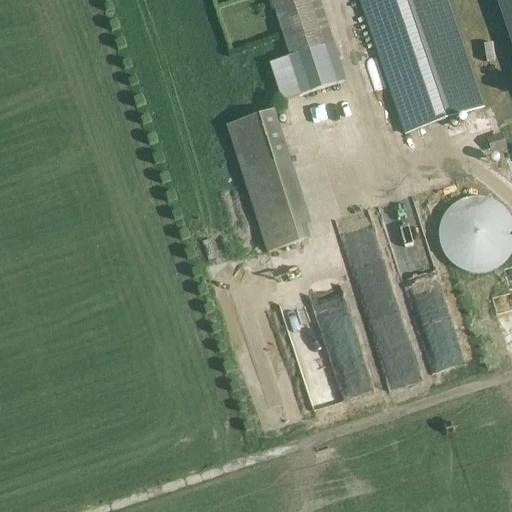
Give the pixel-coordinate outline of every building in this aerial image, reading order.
[(340,86),(309,0),(270,0),(292,60),(269,68),(283,106),(340,86)] [(485,111),(446,0),(360,0),(408,137),(485,111)] [(511,0),(496,0),(511,47),(511,0)] [(319,110),(341,168),(351,164),(329,106),(319,110)] [(316,239),(275,112),(226,127),(267,255),(316,239)] [(502,134),(487,140),(492,155),(507,150),(502,134)] [(485,200),(478,199),(470,199),(463,201),(456,205),(450,209),(445,215),(442,222),(439,229),(439,236),(439,244),(441,251),(445,258),(449,263),(455,268),(461,272),(469,274),(476,275),(484,275),(491,273),(498,269),(503,265),(508,259),(511,252),(511,221),(509,216),(505,211),(499,206),(492,202),(485,200)] [(511,293),(494,295),(495,312),(511,310),(511,293)]
